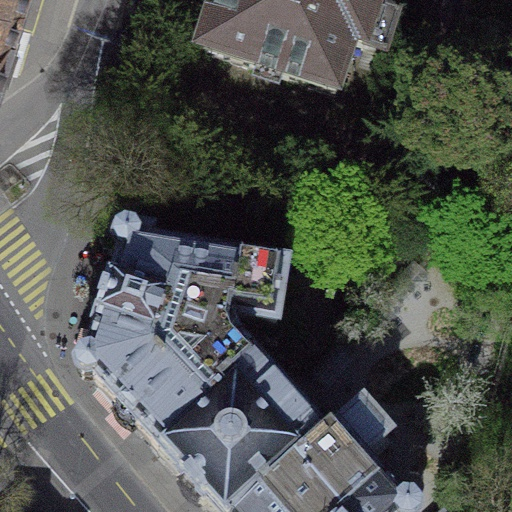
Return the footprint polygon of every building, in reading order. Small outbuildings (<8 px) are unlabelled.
[(0,0),(0,52),(13,12),(12,11),(15,0),(0,0)] [(207,0),(219,4),(203,55),(335,97),(352,46),(363,50),(363,49),(377,5),(365,2),(365,0),(207,0)] [(160,456),(161,457),(256,368),(240,350),(238,350),(234,339),(235,330),(276,337),(286,277),(133,253),(133,252),(126,251),(122,264),(119,272),(120,273),(114,289),(113,289),(105,311),(99,330),(100,330),(97,338),(98,338),(92,356),(91,355),(89,364),(94,387),(94,388),(100,394),(101,394),(115,409),(114,409),(114,410),(119,415),(120,416),(120,415),(133,430),(134,431),(133,431),(138,437),(138,436),(152,451),(151,451),(158,458),(160,456)] [(413,263),(309,375),(318,383),(327,391),(431,279),(413,263)] [(256,511),(350,427),(360,416),(359,415),(342,431),(321,409),(306,423),(256,368),(161,457),(158,460),(164,467),(165,466),(180,483),(179,484),(192,499),(204,511),(256,511)] [(389,448),(360,416),(350,427),(256,511),(400,511),(364,471),(389,448)]
